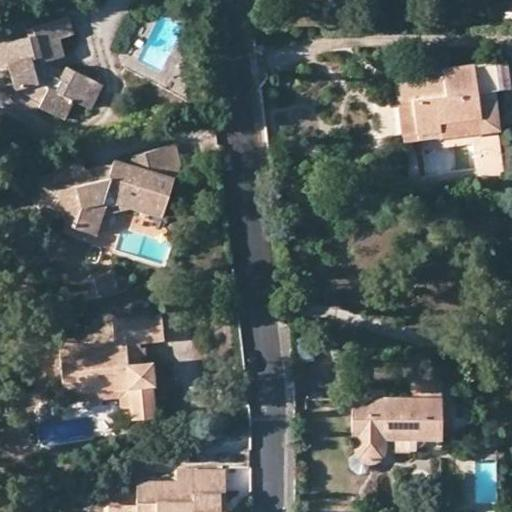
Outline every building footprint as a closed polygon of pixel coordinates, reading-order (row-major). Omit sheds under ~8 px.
[(27,38),(16,41),(5,44),(0,45),(0,62),(1,67),(9,65),(17,91),(39,85),(46,89),(39,107),(64,119),(73,101),(85,106),(96,82),(66,67),(64,71),(61,78),(42,69),(46,62),(65,56),(60,40),(74,36),(69,18),(26,30),(27,38)] [(3,36),(5,44),(16,41),(14,33),(3,36)] [(64,71),(46,62),(42,69),(61,78),(64,71)] [(508,89),(505,63),(440,70),(440,78),(432,79),(396,85),(398,104),(413,102),(417,135),(418,141),(484,133),(480,93),(496,91),(508,89)] [(432,71),(432,79),(440,78),(440,70),(432,71)] [(104,86),(96,82),(85,106),(92,110),(104,86)] [(36,112),(39,107),(46,89),(39,85),(17,91),(12,101),(36,112)] [(500,131),(496,91),(480,93),(484,133),(500,131)] [(402,136),(417,135),(413,102),(398,104),(402,136)] [(180,162),(176,145),(133,156),(131,167),(115,162),(109,178),(89,182),(60,189),(68,226),(97,235),(103,216),(104,216),(105,207),(117,204),(132,209),(162,217),(174,178),(161,175),(164,165),(179,162),(180,162)] [(55,165),(60,189),(89,182),(83,158),(55,165)] [(174,178),(179,162),(164,165),(161,175),(174,178)] [(511,214),(511,196),(492,195),(490,212),(511,214)] [(104,216),(132,209),(117,204),(105,207),(104,216)] [(116,291),(113,276),(94,281),(98,296),(116,291)] [(162,334),(160,310),(113,314),(115,337),(59,341),(63,388),(77,387),(128,382),(130,403),(131,414),(154,412),(152,380),(156,380),(154,355),(142,355),(141,336),(162,334)] [(409,380),(440,380),(440,367),(409,366),(409,380)] [(408,439),(440,438),(440,380),(409,380),(409,397),(384,398),(370,398),(352,398),(351,440),(354,440),(354,449),(355,453),(358,458),(362,461),(366,463),(371,463),(377,461),(381,458),(383,456),(385,452),(384,428),(408,428),(408,439)] [(119,404),(130,403),(128,382),(77,387),(78,398),(119,394),(119,404)] [(370,398),(384,398),(384,389),(370,389),(370,398)] [(385,452),(440,451),(440,438),(408,439),(408,428),(384,428),(385,452)] [(226,496),(227,472),(178,472),(177,484),(138,484),(138,511),(222,511),(222,496),(226,496)]
